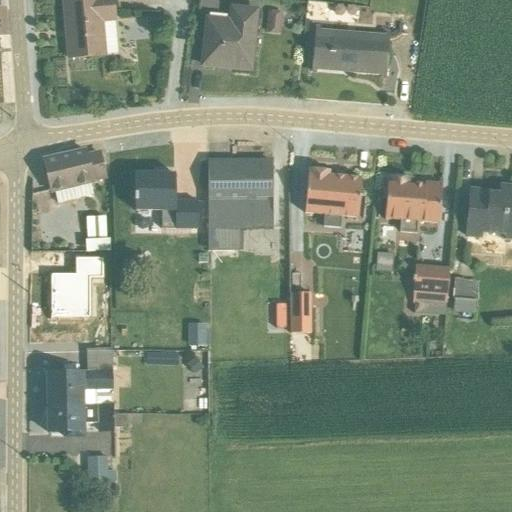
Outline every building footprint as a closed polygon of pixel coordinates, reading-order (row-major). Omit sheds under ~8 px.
[(115,24),(112,0),(77,0),(61,2),(66,61),(67,62),(103,58),(103,57),(115,55),(113,24),(115,24)] [(206,18),(201,66),(249,71),(255,10),(228,7),(227,20),(206,18)] [(281,15),(267,14),(265,35),(279,36),(281,15)] [(381,79),(383,79),(386,33),(384,33),(383,36),(318,31),(318,28),(316,28),(312,73),(313,74),(314,70),(381,75),(382,75),(381,79)] [(89,186),(105,182),(97,155),(85,158),(83,153),(41,163),(49,193),(53,193),(56,205),(91,197),(89,186)] [(272,232),(271,164),(207,164),(207,253),(240,253),(240,233),(272,232)] [(307,171),(304,215),(323,217),(322,229),(338,230),(339,219),(356,220),(359,180),(328,177),(328,173),(307,171)] [(417,225),(437,226),(440,185),(423,183),(422,187),(411,186),(411,178),(386,176),(382,221),(398,222),(398,234),(416,235),(417,225)] [(172,177),(134,177),(135,214),(161,214),(161,230),(195,230),(195,204),(172,204),(172,177)] [(511,188),(499,188),(499,194),(470,191),(469,209),(468,209),(465,240),(480,241),(480,235),(503,237),(503,242),(511,242),(511,188)] [(102,219),(85,220),(86,242),(84,243),(85,254),(108,253),(108,241),(105,241),(102,219)] [(48,321),(88,321),(88,281),(101,280),(101,260),(73,261),(73,276),(48,276),(48,321)] [(415,268),(411,305),(443,308),(446,272),(415,268)] [(476,285),(453,280),(451,300),(453,300),(452,313),(473,315),(474,303),(476,303),(476,285)] [(45,376),(46,408),(109,407),(109,393),(111,392),(110,354),(85,354),(85,375),(45,376)] [(202,369),(194,359),(185,366),(193,376),(202,369)] [(124,426),(139,426),(140,417),(112,416),(112,408),(46,408),(46,434),(63,435),(63,440),(83,439),(84,426),(96,426),(96,435),(112,434),(112,430),(124,430),(124,426)] [(87,485),(114,484),(114,473),(106,473),(105,458),(85,460),(87,485)]
